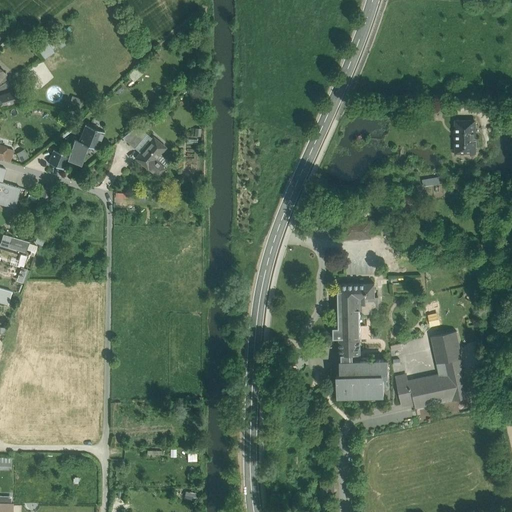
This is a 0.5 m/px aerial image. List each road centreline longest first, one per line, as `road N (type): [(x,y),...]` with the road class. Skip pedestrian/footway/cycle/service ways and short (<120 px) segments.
road 1 (tertiary): [(254,511),(259,295),(295,185),(373,0)]
road 2 (residential): [(106,448),(109,206),(104,194),(0,162)]
road 3 (track): [(0,446),(106,448),(105,511)]
